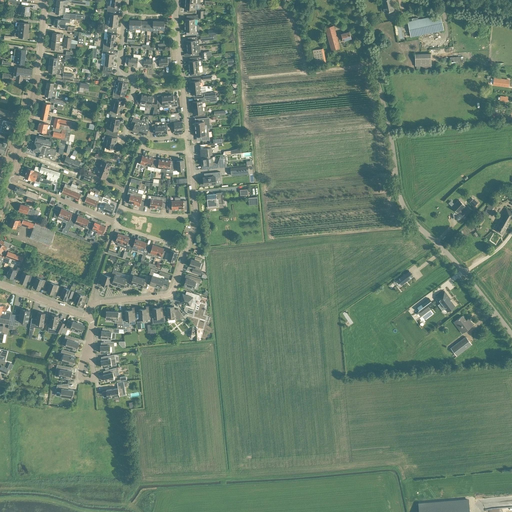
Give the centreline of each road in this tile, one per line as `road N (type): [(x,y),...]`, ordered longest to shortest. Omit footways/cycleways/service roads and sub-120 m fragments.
road 1 (unclassified): [(511,331),(403,204),(354,0)]
road 2 (unclassified): [(0,214),(37,75),(46,0)]
road 3 (residential): [(91,303),(169,294),(186,248)]
